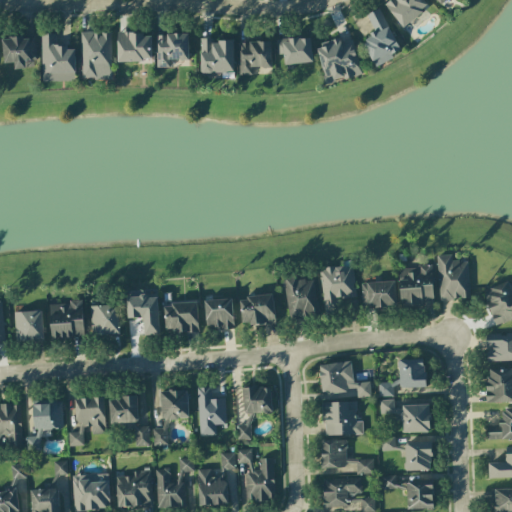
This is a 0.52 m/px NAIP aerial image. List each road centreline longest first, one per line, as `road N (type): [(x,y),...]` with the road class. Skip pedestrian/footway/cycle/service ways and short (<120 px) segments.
road 1 (residential): [(0,374),(230,359),(342,341),(447,342)]
road 2 (residential): [(2,0),(256,9),(321,0)]
road 3 (residential): [(460,511),(456,359),(447,342)]
road 4 (residential): [(290,511),(289,351)]
